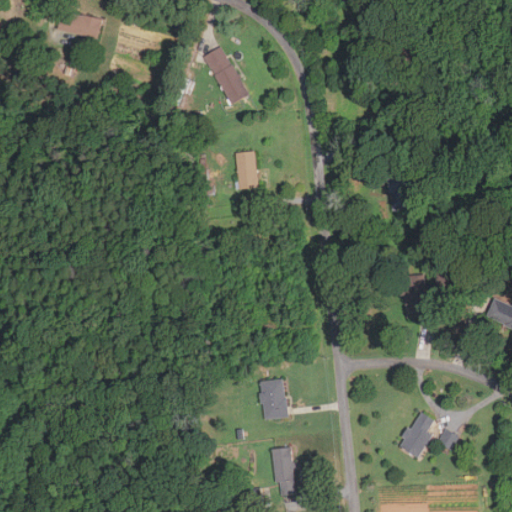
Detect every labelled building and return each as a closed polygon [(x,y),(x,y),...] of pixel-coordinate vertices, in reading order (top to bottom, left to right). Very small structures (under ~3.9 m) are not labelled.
[(103,19),(62,11),(58,30),(100,38),(103,19)] [(207,54),(230,105),(248,96),(225,46),(207,54)] [(259,189),(258,152),(237,152),(238,189),(259,189)] [(411,172),(390,172),(391,210),(412,209),(411,172)] [(434,290),(452,295),(457,275),(440,271),(434,290)] [(427,304),(425,274),(404,276),(407,317),(424,316),(423,304),(427,304)] [(488,317),(511,326),(511,304),(495,298),(488,317)] [(264,419),(287,417),(285,379),(262,381),(264,419)] [(435,421),(421,412),(399,445),(419,458),(433,435),(428,432),(435,421)] [(438,442),(451,450),(459,436),(446,429),(438,442)] [(293,447),(275,449),(278,496),(296,495),(293,447)]
